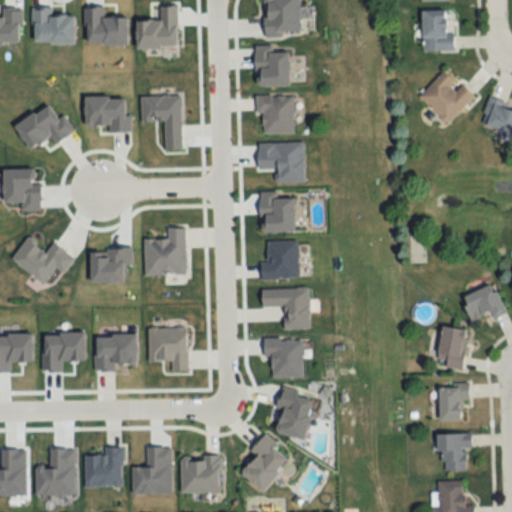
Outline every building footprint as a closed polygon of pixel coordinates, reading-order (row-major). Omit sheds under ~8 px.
[(264,0),(265,35),(299,35),(299,0),(264,0)] [(422,50),(454,50),(454,33),(446,33),(446,9),(422,9),(422,50)] [(418,96),(448,124),(473,96),(444,69),(418,96)] [(256,114),(263,114),(263,133),(293,133),(293,95),(256,95),(256,114)] [(511,103),(488,97),(480,125),(511,135),(511,103)] [(144,240),(144,275),(186,275),(186,228),(167,228),(167,240),(144,240)] [(472,320),(490,313),(492,319),(506,313),(494,284),(463,297),(472,320)] [(284,329),(309,329),(309,288),(262,288),(262,306),(284,306),(284,329)] [(437,364),(462,368),(467,330),(442,326),(437,364)] [(148,327),(148,361),(169,361),(169,370),(187,370),(187,327),(148,327)] [(461,420),(461,400),(469,399),(469,383),(438,383),(438,420),(461,420)] [(439,434),(440,471),(466,470),(466,450),(472,449),(471,433),(439,434)] [(264,491),(290,455),(265,436),(238,472),(264,491)] [(84,455),(84,486),(122,486),(122,447),(104,447),(104,455),(84,455)] [(432,511),(474,511),(474,506),(463,506),(463,481),(437,481),(437,507),(432,507),(432,511)]
